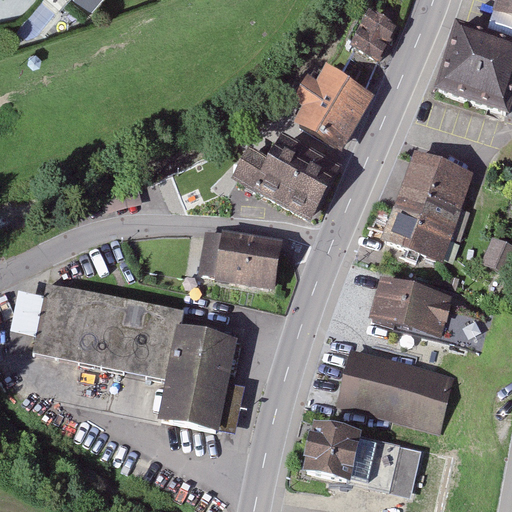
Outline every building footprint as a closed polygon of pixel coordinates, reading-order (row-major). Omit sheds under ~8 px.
[(511,0),(498,0),(488,36),(457,26),(435,95),(510,119),(511,111),(511,0)] [(381,67),(400,29),(365,11),(346,49),(381,67)] [(375,100),(327,71),(318,88),(308,83),(295,108),(304,113),(295,128),(343,156),(375,100)] [(342,169),(283,139),(271,161),(251,149),(232,183),(311,227),(342,169)] [(474,177),(416,156),(383,246),(443,268),(474,177)] [(284,245),(223,235),(223,238),(207,235),(199,278),(216,281),(215,284),(276,294),(284,245)] [(511,279),(511,249),(493,240),(482,267),(511,280),(511,279)] [(452,300),(381,282),(370,324),(443,343),(452,300)] [(238,344),(184,331),(186,316),(47,288),(45,301),(19,295),(11,336),(37,341),(34,356),(166,383),(159,423),(236,439),(246,390),(230,387),(238,344)] [(455,380),(352,354),(336,411),(442,438),(455,380)] [(363,437),(315,426),(303,476),(411,502),(422,455),(362,440),(363,437)]
